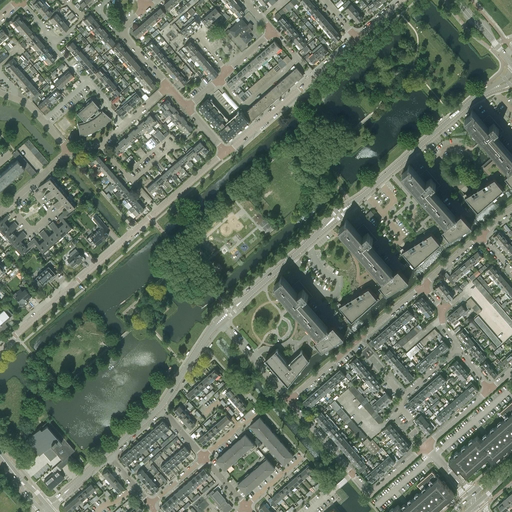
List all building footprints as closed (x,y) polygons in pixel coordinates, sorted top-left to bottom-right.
[(32,0),(30,2),(37,9),(44,3),(40,0),(32,0)] [(85,10),(89,5),(84,0),(81,0),(79,3),(85,10)] [(169,10),(173,6),(168,0),(163,4),(165,6),(164,8),(167,12),(169,10)] [(310,0),(304,5),(308,10),(314,5),(315,4),(311,0),(310,0)] [(373,10),(377,6),(372,0),(368,4),(373,10)] [(234,12),(240,7),(236,2),(230,7),(234,12)] [(41,14),(48,8),(44,3),(37,9),(41,14)] [(318,9),(319,9),(315,4),(314,5),(308,10),(312,15),(318,9)] [(349,14),(355,8),(351,4),(345,9),(349,14)] [(56,13),(60,10),(58,7),(53,11),(55,14),(51,18),(49,19),(54,24),(60,18),(56,13)] [(164,8),(162,10),(160,7),(155,11),(160,17),(165,13),(165,14),(167,12),(164,8)] [(215,17),(220,13),(215,7),(210,11),(215,17)] [(240,7),(234,12),(238,16),(235,19),(237,21),(240,19),(241,18),(244,15),(242,13),(244,11),(240,7)] [(53,11),(52,12),(48,8),(41,14),(45,18),(49,15),(51,18),(55,14),(53,11)] [(353,18),(359,13),(355,8),(349,14),(353,18)] [(316,19),(322,14),(318,9),(312,15),(316,19)] [(156,21),(160,17),(155,11),(151,15),(156,21)] [(211,21),(215,17),(210,11),(205,15),(211,21)] [(283,16),(282,17),(278,12),(274,15),(274,17),(277,20),(277,21),(281,25),(287,20),(283,16)] [(23,21),(18,16),(16,13),(11,17),(12,18),(11,19),(11,20),(9,21),(11,23),(12,22),(16,27),(23,21)] [(357,23),(363,18),(359,13),(353,18),(357,23)] [(87,25),(94,19),(90,14),(83,20),(87,25)] [(320,24),(326,18),(322,14),(316,19),(320,24)] [(151,25),(156,21),(151,15),(146,19),(151,25)] [(206,25),(211,21),(205,15),(201,20),(206,25)] [(192,16),(187,20),(188,20),(189,22),(194,28),(199,24),(194,18),(192,16)] [(58,28),(64,22),(60,18),(54,24),(58,28)] [(228,29),(225,32),(227,34),(230,32),(234,37),(239,32),(241,35),(239,37),(245,43),(252,37),(248,33),(252,30),(249,27),(251,26),(250,24),(249,24),(248,25),(241,18),(240,19),(237,21),(234,24),(235,24),(233,26),(228,30),(228,29)] [(324,28),(330,23),(326,18),(320,24),(324,28)] [(91,29),(98,23),(94,19),(87,25),(91,29)] [(151,25),(146,19),(142,23),(147,29),(148,31),(153,27),(151,25)] [(188,20),(183,24),(185,26),(190,32),(194,28),(189,22),(188,20)] [(285,30),(291,25),(287,20),(281,25),(285,30)] [(20,31),(27,25),(23,21),(16,27),(20,31)] [(62,33),(69,27),(64,22),(58,28),(62,33)] [(95,34),(102,28),(98,23),(91,29),(95,34)] [(142,33),(147,29),(142,23),(137,27),(142,33)] [(327,32),(333,27),(330,23),(324,28),(327,32)] [(24,36),(31,30),(27,25),(20,31),(24,36)] [(289,35),(295,29),(291,25),(285,30),(289,35)] [(185,36),(190,32),(185,26),(180,30),(185,36)] [(137,37),(142,33),(137,27),(132,31),(137,37)] [(331,37),(337,32),(333,27),(327,32),(331,37)] [(99,39),(106,33),(102,28),(95,34),(99,39)] [(293,39),(299,34),(295,29),(289,35),(293,39)] [(28,41),(35,35),(31,30),(24,36),(28,41)] [(335,41),(341,36),(337,32),(331,37),(335,41)] [(103,43),(110,37),(106,33),(99,39),(103,43)] [(297,44),(303,38),(299,34),(293,39),(297,44)] [(32,45),(39,39),(35,35),(28,41),(32,45)] [(108,48),(114,42),(110,37),(103,43),(108,48)] [(301,48),(307,43),(303,38),(297,44),(301,48)] [(36,50),(43,44),(39,39),(32,45),(36,50)] [(275,52),(280,47),(274,40),(269,45),(275,52)] [(71,51),(76,46),(72,41),(67,46),(71,51)] [(149,50),(155,45),(151,41),(145,46),(149,50)] [(188,51),(194,46),(189,41),(184,46),(188,51)] [(116,53),(122,47),(118,42),(111,48),(116,53)] [(328,51),(323,45),(321,43),(316,47),(323,55),(328,51)] [(40,55),(47,49),(43,44),(36,50),(40,55)] [(153,55),(159,50),(155,45),(149,50),(153,55)] [(271,56),(275,52),(269,45),(265,49),(271,56)] [(75,55),(80,51),(76,46),(71,51),(75,55)] [(192,56),(198,50),(194,46),(188,51),(192,56)] [(119,57),(126,51),(122,47),(116,53),(119,57)] [(319,59),(323,55),(316,47),(312,51),(313,53),(319,59)] [(45,59),(51,53),(47,49),(40,55),(45,59)] [(266,60),(271,56),(265,49),(260,53),(266,60)] [(157,59),(163,54),(159,50),(153,55),(157,59)] [(196,60),(202,55),(198,50),(192,56),(196,60)] [(79,60),(84,55),(80,51),(75,55),(79,60)] [(124,62),(130,56),(126,51),(119,57),(124,62)] [(49,64),(56,58),(51,53),(45,59),(49,64)] [(261,64),(266,60),(260,53),(255,57),(261,64)] [(314,63),(319,59),(313,53),(310,56),(308,54),(305,57),(309,62),(311,60),(314,63)] [(161,64),(167,59),(163,54),(157,59),(161,64)] [(83,65),(88,60),(84,55),(79,60),(83,65)] [(200,65),(206,60),(202,55),(196,60),(200,65)] [(286,64),(291,60),(287,55),(282,59),(286,64)] [(128,67),(135,61),(130,56),(124,62),(128,67)] [(257,68),(261,64),(255,57),(250,61),(257,68)] [(17,62),(15,60),(13,58),(4,65),(6,68),(5,69),(8,72),(9,71),(10,73),(17,67),(15,64),(17,62)] [(165,68),(171,63),(167,59),(161,64),(165,68)] [(281,68),(286,64),(282,59),(277,63),(281,68)] [(87,69),(92,64),(88,60),(83,65),(87,69)] [(204,69),(210,64),(206,60),(200,65),(204,69)] [(132,71),(139,65),(135,61),(128,67),(132,71)] [(252,72),(257,68),(250,61),(245,65),(252,72)] [(169,73),(175,68),(171,63),(165,68),(169,73)] [(277,72),(281,68),(277,63),(273,67),(277,72)] [(91,74),(97,69),(92,64),(87,69),(91,74)] [(208,74),(214,69),(210,64),(204,69),(208,74)] [(136,76),(143,70),(139,65),(132,71),(136,76)] [(247,77),(252,72),(245,65),(241,69),(247,77)] [(251,120),(260,112),(303,74),(296,66),(244,112),(251,120)] [(14,77),(21,71),(17,67),(10,73),(14,77)] [(272,76),(277,72),(273,67),(268,71),(272,76)] [(99,78),(104,73),(100,68),(94,73),(99,78)] [(173,78),(179,72),(175,68),(169,73),(173,78)] [(212,78),(218,73),(214,69),(208,74),(212,78)] [(242,81),(247,77),(241,69),(236,74),(242,81)] [(68,80),(73,76),(68,70),(64,74),(68,80)] [(140,80),(147,74),(143,70),(136,76),(140,80)] [(18,82),(25,76),(21,71),(14,77),(13,78),(16,81),(17,80),(18,82)] [(183,77),(185,75),(181,71),(179,73),(179,72),(173,78),(177,82),(183,77)] [(267,80),(272,76),(268,71),(263,76),(267,80)] [(103,82),(108,77),(104,73),(99,78),(103,82)] [(68,80),(64,74),(59,78),(64,84),(68,80)] [(144,85),(151,79),(147,74),(140,80),(144,85)] [(238,85),(242,81),(236,74),(231,78),(231,77),(238,85)] [(22,87),(29,81),(25,76),(18,82),(18,83),(20,85),(21,85),(22,87)] [(262,85),(267,80),(263,76),(258,80),(262,85)] [(107,87),(112,82),(108,77),(103,82),(107,87)] [(187,81),(183,77),(177,82),(181,87),(187,81)] [(238,85),(231,77),(230,79),(227,82),(234,91),(239,87),(238,85)] [(64,84),(59,78),(55,83),(59,88),(60,89),(65,85),(64,84)] [(153,81),(151,79),(144,85),(148,90),(155,84),(156,83),(153,81)] [(258,89),(262,85),(258,80),(254,84),(258,89)] [(26,91),(33,85),(29,81),(22,87),(24,90),(25,89),(26,91)] [(111,91),(116,87),(112,82),(107,87),(111,91)] [(253,93),(258,89),(254,84),(249,88),(253,93)] [(31,96),(37,90),(33,85),(26,91),(31,96)] [(61,94),(57,89),(55,87),(50,91),(52,93),(57,98),(61,94)] [(115,96),(120,91),(116,87),(111,91),(115,96)] [(248,97),(253,93),(249,88),(244,92),(248,97)] [(202,103),(198,107),(200,109),(199,110),(201,112),(202,112),(205,115),(204,116),(207,119),(208,118),(211,122),(210,123),(213,126),(213,125),(215,127),(216,126),(220,130),(218,130),(227,140),(229,139),(230,139),(233,137),(232,136),(238,130),(239,131),(242,129),(241,128),(245,125),(246,126),(249,123),(248,122),(250,120),(241,111),(238,107),(235,109),(218,89),(203,102),(202,103)] [(141,98),(136,93),(135,91),(133,93),(130,95),(131,97),(132,97),(136,102),(141,98)] [(243,101),(248,97),(244,92),(239,96),(243,101)] [(57,98),(52,93),(48,97),(52,102),(53,103),(58,99),(57,98)] [(97,109),(101,106),(93,96),(88,99),(85,101),(87,103),(77,112),(83,119),(93,111),(94,112),(96,114),(99,111),(97,109)] [(48,106),(52,102),(48,97),(43,101),(44,102),(48,106)] [(132,106),(136,102),(132,97),(131,97),(127,101),(132,106)] [(168,104),(170,102),(167,99),(160,105),(163,108),(162,109),(163,111),(170,105),(168,104)] [(48,106),(44,102),(43,101),(38,105),(43,110),(48,106)] [(127,110),(132,106),(127,101),(122,105),(127,110)] [(118,109),(115,111),(120,116),(122,114),(127,110),(122,105),(118,109)] [(173,106),(171,107),(170,105),(163,111),(165,113),(166,112),(169,115),(175,109),(173,106)] [(177,113),(178,112),(175,109),(169,115),(171,117),(170,118),(172,120),(178,115),(177,113)] [(490,130),(474,111),(472,109),(469,111),(471,114),(464,120),(508,170),(510,169),(511,167),(511,155),(493,134),(493,133),(494,132),(496,134),(502,130),(491,118),(486,122),(491,128),(490,130)] [(105,123),(111,118),(102,110),(98,114),(94,118),(89,121),(83,123),(78,124),(80,135),(87,134),(93,131),(100,128),(105,123)] [(155,120),(155,121),(149,115),(146,117),(148,119),(146,120),(151,127),(153,125),(154,126),(157,122),(155,120)] [(181,115),(179,117),(178,115),(172,120),(173,122),(175,121),(177,124),(184,118),(181,115)] [(186,121),(184,119),(184,118),(177,124),(176,125),(180,130),(186,124),(185,123),(186,121)] [(146,120),(144,122),(143,120),(140,123),(145,129),(148,127),(149,128),(151,127),(146,120)] [(142,132),(145,129),(140,123),(137,126),(138,127),(136,129),(142,135),(144,133),(142,132)] [(189,125),(188,126),(186,124),(180,130),(182,132),(183,131),(185,134),(186,133),(187,133),(188,131),(192,128),(189,125)] [(140,136),(142,135),(136,129),(135,130),(133,129),(130,131),(136,138),(139,135),(140,136)] [(133,140),(136,138),(130,131),(127,134),(129,135),(127,137),(132,143),(134,141),(133,140)] [(160,141),(162,139),(156,132),(154,134),(160,141)] [(127,137),(125,138),(124,137),(121,140),(126,146),(129,144),(130,145),(132,143),(127,137)] [(153,147),(155,146),(149,139),(147,141),(153,147)] [(124,148),(126,146),(121,140),(118,142),(119,144),(117,145),(123,151),(125,150),(124,148)] [(151,149),(153,147),(147,141),(145,143),(151,149)] [(204,154),(208,151),(199,141),(192,148),(196,153),(200,150),(204,154)] [(117,145),(116,147),(114,145),(111,148),(117,154),(120,152),(121,153),(123,151),(117,145)] [(143,156),(145,154),(139,147),(137,149),(143,156)] [(189,150),(184,154),(189,160),(193,156),(196,161),(200,157),(196,153),(192,148),(191,147),(188,150),(189,150)] [(141,158),(143,156),(137,149),(135,151),(141,158)] [(192,164),(189,160),(184,154),(177,161),(181,167),(181,166),(185,163),(189,167),(192,164)] [(98,168),(104,163),(97,155),(88,163),(91,167),(95,164),(98,167),(98,168)] [(134,164),(136,162),(130,155),(128,157),(134,164)] [(131,166),(134,164),(128,157),(125,159),(131,166)] [(465,195),(477,210),(511,184),(511,167),(510,169),(508,170),(497,157),(482,169),(489,176),(465,195)] [(22,165),(20,163),(18,160),(17,160),(5,170),(12,179),(24,168),(24,167),(22,165)] [(181,166),(181,167),(177,161),(169,168),(174,173),(178,170),(181,174),(185,171),(181,166)] [(105,175),(110,170),(104,163),(98,168),(98,167),(94,171),(97,175),(101,171),(105,175)] [(427,184),(411,166),(409,164),(406,166),(409,168),(402,174),(445,225),(447,224),(455,217),(430,188),(431,187),(433,189),(438,184),(428,172),(423,177),(428,183),(427,184)] [(174,173),(169,168),(161,175),(166,180),(170,176),(174,180),(177,177),(174,173)] [(0,189),(12,179),(5,170),(0,174),(0,189)] [(112,183),(117,178),(110,170),(105,175),(101,179),(104,182),(108,179),(112,183)] [(166,180),(161,175),(154,181),(158,186),(162,183),(166,187),(170,184),(166,180)] [(56,178),(54,180),(51,176),(38,187),(40,190),(46,185),(48,187),(57,179),(56,178)] [(118,190),(124,186),(117,178),(112,183),(108,186),(111,190),(115,186),(118,190)] [(56,182),(57,180),(57,179),(48,187),(51,190),(45,195),(46,197),(59,186),(56,182)] [(158,186),(154,181),(146,188),(151,193),(155,190),(158,194),(162,190),(158,186)] [(64,188),(63,190),(59,186),(46,197),(48,199),(54,194),(57,197),(65,189),(64,188)] [(125,198),(130,193),(124,186),(118,190),(114,194),(117,198),(121,194),(125,198)] [(64,191),(66,190),(65,189),(57,197),(59,199),(53,204),(55,207),(69,194),(69,193),(67,195),(64,191)] [(132,206),(137,201),(130,193),(125,198),(121,201),(124,205),(128,202),(131,205),(132,206)] [(65,206),(73,199),(69,194),(55,207),(57,209),(63,204),(65,206)] [(72,201),(74,199),(73,199),(65,206),(67,209),(61,215),(65,219),(74,210),(72,208),(76,205),(72,201)] [(131,205),(127,209),(131,213),(131,212),(135,216),(138,213),(144,208),(137,201),(132,206),(131,205)] [(402,250),(415,265),(449,239),(471,225),(461,213),(456,218),(455,217),(447,224),(445,225),(435,213),(422,225),(426,230),(402,250)] [(4,222),(10,216),(8,214),(0,220),(0,229),(6,224),(4,222)] [(72,227),(65,219),(61,215),(58,217),(63,223),(61,225),(68,233),(69,233),(68,231),(72,227)] [(364,239),(348,220),(346,218),(344,220),(346,223),(339,229),(383,280),(384,278),(392,271),(367,242),(368,241),(370,243),(376,238),(366,227),(360,231),(365,237),(364,239)] [(105,231),(108,228),(101,220),(97,224),(100,227),(93,233),(93,232),(86,238),(90,242),(93,239),(97,244),(108,234),(105,231)] [(4,234),(16,223),(15,221),(8,227),(6,224),(0,229),(0,230),(0,231),(4,234)] [(61,225),(58,227),(53,221),(51,223),(62,236),(66,232),(68,234),(68,233),(61,225)] [(12,231),(18,225),(16,223),(4,234),(7,238),(5,240),(6,241),(14,233),(12,231)] [(58,239),(62,236),(51,223),(48,225),(54,231),(51,233),(59,242),(60,241),(58,239)] [(51,233),(49,235),(43,229),(41,231),(53,244),(56,240),(58,242),(59,242),(51,233)] [(12,244),(25,233),(23,231),(17,236),(14,233),(6,241),(7,242),(9,240),(12,244)] [(49,247),(53,244),(41,231),(39,233),(44,239),(42,241),(49,250),(50,249),(49,247)] [(497,241),(503,236),(499,231),(492,237),(495,240),(496,239),(497,241)] [(20,240),(27,235),(25,233),(12,244),(15,248),(14,249),(14,250),(23,243),(20,240)] [(501,245),(507,240),(503,236),(497,241),(496,241),(499,244),(500,244),(501,245)] [(42,241),(39,244),(34,237),(32,240),(36,244),(43,252),(47,249),(49,251),(49,250),(42,241)] [(26,253),(36,244),(32,240),(25,245),(23,243),(14,250),(15,251),(17,249),(20,254),(24,251),(26,253)] [(505,250),(511,245),(507,240),(501,245),(505,250)] [(71,257),(68,260),(74,266),(81,260),(83,262),(85,260),(77,250),(77,251),(75,248),(69,254),(71,257)] [(478,261),(482,257),(477,251),(472,255),(478,261)] [(473,265),(478,261),(472,255),(468,259),(473,265)] [(469,268),(473,265),(468,259),(464,263),(469,268)] [(464,273),(469,268),(464,263),(459,267),(464,273)] [(490,274),(496,269),(492,265),(486,270),(490,274)] [(37,277),(33,281),(38,287),(42,283),(42,284),(48,279),(50,281),(56,275),(48,266),(36,277),(37,277)] [(458,266),(454,270),(454,271),(459,276),(464,273),(459,267),(458,266)] [(339,305),(352,320),(386,294),(408,280),(398,268),(393,272),(392,271),(384,278),(383,280),(373,268),(359,280),(363,284),(339,305)] [(494,279),(500,274),(496,269),(490,274),(494,279)] [(455,280),(459,276),(454,271),(450,274),(455,280)] [(299,295),(284,277),(281,274),(279,276),(281,279),(274,285),(318,336),(319,335),(328,328),(305,302),(302,298),(304,297),(305,300),(311,295),(301,283),(295,288),(301,294),(299,295)] [(498,283),(504,278),(500,274),(494,279),(498,283)] [(502,288),(508,283),(504,278),(498,283),(502,288)] [(439,292),(445,287),(441,282),(435,287),(439,292)] [(506,292),(511,287),(508,283),(502,288),(506,292)] [(443,296),(449,291),(445,287),(439,292),(443,296)] [(25,289),(23,291),(20,289),(16,292),(16,297),(20,301),(22,300),(24,302),(26,300),(27,300),(31,296),(25,289)] [(447,301),(453,296),(449,291),(443,296),(447,301)] [(419,307),(426,301),(422,297),(413,304),(414,306),(416,304),(419,307)] [(423,311),(430,306),(426,301),(419,307),(417,309),(418,310),(420,308),(423,311)] [(471,306),(469,305),(468,303),(467,302),(464,304),(462,306),(461,304),(456,308),(461,314),(463,316),(470,310),(468,308),(471,306)] [(427,316),(434,310),(430,306),(423,311),(421,313),(422,315),(424,313),(427,316)] [(457,318),(461,314),(456,308),(452,312),(457,318)] [(410,318),(413,316),(408,309),(403,313),(409,319),(410,321),(412,320),(410,318)] [(0,313),(0,330),(1,332),(7,326),(2,320),(7,316),(8,315),(4,310),(2,311),(0,313)] [(452,322),(457,318),(452,312),(447,316),(449,318),(450,320),(452,322)] [(406,322),(409,319),(403,313),(398,317),(404,323),(406,325),(408,328),(409,327),(410,327),(407,324),(406,322)] [(265,358),(288,384),(309,358),(322,350),(344,336),(333,324),(328,328),(318,316),(280,351),(277,348),(265,358)] [(401,326),(404,323),(398,317),(394,321),(400,327),(401,329),(403,328),(401,326)] [(397,330),(400,327),(394,321),(389,325),(395,331),(397,333),(398,332),(397,330)] [(392,334),(395,331),(389,325),(385,329),(390,335),(392,337),(394,336),(392,334)] [(387,338),(390,335),(385,329),(380,332),(386,339),(388,341),(390,343),(391,342),(389,340),(387,338)] [(460,338),(466,334),(462,329),(456,334),(460,338)] [(383,342),(386,339),(380,332),(376,336),(381,343),(383,345),(385,344),(383,342)] [(470,338),(466,334),(460,338),(464,343),(470,338)] [(378,346),(381,343),(376,336),(371,340),(378,349),(380,348),(378,346)] [(474,343),(476,341),(472,336),(470,338),(464,343),(468,348),(474,343)] [(444,351),(449,348),(441,339),(440,340),(442,342),(439,345),(444,351)] [(476,341),(474,343),(468,348),(472,352),(478,347),(480,345),(476,341)] [(444,351),(439,345),(437,343),(436,344),(437,346),(434,349),(440,355),(444,351)] [(482,352),(484,350),(480,345),(478,347),(472,352),(476,357),(482,352)] [(440,355),(434,349),(432,347),(431,348),(433,350),(430,353),(435,359),(440,355)] [(394,350),(392,352),(389,349),(382,355),(387,359),(393,354),(395,352),(394,350)] [(435,359),(430,353),(428,351),(427,352),(428,354),(425,357),(431,363),(435,359)] [(486,356),(482,352),(476,357),(480,361),(486,356)] [(398,355),(396,357),(393,354),(387,359),(390,364),(397,358),(399,356),(398,355)] [(431,363),(425,357),(423,355),(422,356),(424,358),(420,361),(426,367),(431,363)] [(354,367),(361,362),(356,357),(352,360),(348,364),(349,366),(351,364),(354,367)] [(506,367),(511,363),(506,357),(501,361),(506,367)] [(402,360),(400,361),(397,358),(390,364),(394,368),(401,363),(403,361),(402,360)] [(426,367),(420,361),(419,359),(417,360),(419,362),(416,365),(422,371),(426,367)] [(454,370),(461,365),(456,360),(448,367),(449,369),(451,367),(454,370)] [(483,370),(489,365),(485,360),(479,365),(483,370)] [(358,372),(365,366),(361,362),(354,367),(352,369),(353,371),(355,369),(358,372)] [(405,367),(407,365),(406,364),(404,366),(401,363),(394,368),(398,373),(405,367)] [(458,375),(464,369),(461,365),(454,370),(452,372),(453,374),(455,372),(458,375)] [(487,375),(493,370),(489,365),(483,370),(487,375)] [(362,377),(369,371),(365,366),(358,372),(356,374),(357,375),(359,373),(362,377)] [(410,369),(408,370),(405,367),(398,373),(402,378),(409,372),(411,370),(410,369)] [(214,378),(219,374),(214,369),(209,373),(214,378)] [(342,379),(345,376),(340,369),(335,373),(341,380),(342,382),(344,381),(342,379)] [(462,380),(468,374),(464,369),(458,375),(456,377),(457,378),(459,376),(462,380)] [(493,370),(487,375),(491,379),(497,374),(495,371),(493,370)] [(366,381),(372,375),(369,371),(362,377),(360,378),(361,380),(363,378),(366,381)] [(413,373),(411,375),(409,372),(402,378),(406,382),(415,375),(413,373)] [(209,383),(214,378),(209,373),(205,377),(209,383)] [(337,383),(341,380),(335,373),(330,377),(336,384),(338,386),(339,385),(337,383)] [(443,383),(446,380),(440,374),(435,378),(441,384),(443,386),(444,385),(443,383)] [(370,386),(376,380),(372,375),(366,381),(364,383),(365,384),(367,382),(370,386)] [(204,387),(209,383),(205,377),(200,382),(204,387)] [(333,386),(336,384),(330,377),(326,381),(331,388),(333,390),(335,389),(333,386)] [(438,387),(441,384),(435,378),(431,382),(437,388),(439,390),(440,389),(438,387)] [(374,390),(380,384),(376,380),(370,386),(368,387),(369,389),(371,387),(374,390)] [(328,390),(331,388),(326,381),(321,385),(327,392),(329,394),(330,393),(328,390)] [(474,394),(478,390),(471,381),(469,383),(466,385),(468,387),(474,394)] [(200,391),(204,387),(200,382),(195,386),(200,391)] [(434,391),(437,388),(431,382),(426,385),(432,392),(434,394),(435,393),(434,391)] [(324,394),(327,392),(321,385),(317,389),(322,396),(324,398),(326,397),(324,394)] [(429,395),(432,392),(426,385),(422,389),(428,396),(429,398),(431,397),(429,395)] [(474,394),(468,387),(466,385),(465,386),(466,388),(463,391),(469,398),(474,394)] [(195,396),(200,391),(195,386),(190,390),(195,396)] [(229,397),(234,392),(230,387),(228,390),(225,392),(229,397)] [(319,398),(322,396),(317,389),(312,393),(318,400),(320,402),(321,400),(319,398)] [(424,399),(428,396),(422,389),(417,393),(423,400),(425,402),(426,401),(424,399)] [(469,398),(463,391),(462,389),(460,390),(462,392),(459,395),(465,402),(469,398)] [(187,393),(186,395),(189,398),(190,397),(192,398),(195,396),(190,390),(187,393)] [(387,403),(392,399),(384,390),(383,391),(384,393),(381,396),(387,403)] [(233,401),(238,396),(234,392),(229,397),(233,401)] [(315,402),(318,400),(312,393),(308,397),(313,403),(315,406),(317,404),(315,402)] [(420,403),(423,400),(417,393),(413,397),(418,404),(420,406),(422,405),(420,403)] [(465,402),(459,395),(457,393),(456,394),(457,396),(454,399),(460,406),(465,402)] [(387,403),(381,396),(379,394),(378,395),(380,397),(376,400),(382,407),(387,403)] [(237,406),(242,401),(238,396),(233,401),(237,406)] [(310,406),(313,403),(308,397),(303,401),(310,410),(312,408),(310,406)] [(415,407),(418,404),(413,397),(408,401),(416,410),(417,409),(415,407)] [(460,406),(454,399),(453,397),(451,398),(453,400),(450,403),(456,410),(460,406)] [(382,407),(376,400),(375,398),(373,399),(375,401),(372,404),(378,411),(382,407)] [(477,436),(472,440),(449,460),(458,471),(460,469),(466,475),(487,456),(491,461),(511,442),(511,400),(500,412),(505,418),(480,440),(477,436)] [(241,410),(247,406),(242,401),(237,406),(241,410)] [(456,410),(450,403),(448,401),(447,402),(448,404),(445,407),(451,414),(456,410)] [(178,414),(183,410),(179,405),(174,410),(178,414)] [(451,414),(445,407),(444,405),(442,406),(444,408),(441,411),(447,418),(451,414)] [(447,418),(441,411),(439,409),(438,410),(439,412),(436,415),(442,422),(447,418)] [(182,419),(187,414),(183,410),(178,414),(182,419)] [(326,413),(324,415),(321,412),(315,417),(318,422),(327,414),(326,413)] [(186,424),(191,419),(187,414),(182,419),(186,424)] [(226,423),(231,419),(226,414),(221,418),(226,423)] [(331,419),(330,418),(327,414),(318,422),(323,426),(331,419)] [(422,414),(415,420),(419,424),(427,417),(426,416),(424,417),(422,414)] [(264,420),(263,421),(259,416),(250,425),(259,434),(268,426),(265,422),(264,420)] [(222,427),(226,423),(221,418),(217,422),(222,427)] [(193,430),(198,426),(191,419),(186,424),(190,428),(191,427),(193,430)] [(335,424),(334,422),(331,419),(323,426),(327,431),(333,425),(335,424)] [(428,422),(425,419),(419,424),(423,429),(429,423),(430,424),(432,422),(430,420),(428,422)] [(70,454),(74,450),(48,420),(25,440),(39,455),(43,452),(50,460),(50,461),(57,455),(62,461),(57,465),(60,469),(73,458),(70,454)] [(163,432),(168,428),(162,421),(157,425),(163,432)] [(217,431),(222,427),(217,422),(212,426),(217,431)] [(388,434),(394,428),(390,423),(381,431),(383,432),(385,431),(388,434)] [(432,426),(430,424),(429,423),(423,429),(427,434),(435,426),(434,425),(432,426)] [(159,436),(163,432),(157,425),(153,429),(159,436)] [(338,427),(336,428),(333,425),(327,431),(330,435),(337,430),(339,428),(338,427)] [(212,435),(217,431),(212,426),(208,430),(212,435)] [(272,430),(271,430),(268,426),(259,434),(267,444),(276,436),(273,432),(273,431),(272,430)] [(392,438),(398,433),(394,428),(388,434),(386,436),(387,437),(389,435),(392,438)] [(154,440),(159,436),(153,429),(148,433),(154,440)] [(208,440),(212,435),(208,430),(203,434),(208,440)] [(340,433),(337,430),(330,435),(334,440),(341,434),(343,433),(342,431),(340,433)] [(149,444),(154,440),(148,433),(143,437),(149,444)] [(396,443),(402,437),(398,433),(392,438),(390,440),(391,442),(393,440),(396,443)] [(203,444),(208,440),(203,434),(199,438),(203,444)] [(256,446),(245,434),(241,437),(240,437),(239,438),(239,439),(235,442),(231,446),(231,445),(229,447),(230,447),(226,450),(222,454),(221,453),(220,455),(216,459),(224,468),(234,460),(244,451),(248,447),(251,451),(256,446)] [(346,436),(344,437),(341,434),(334,440),(338,445),(345,439),(347,437),(346,436)] [(280,439),(280,440),(276,436),(267,444),(275,453),(285,445),(281,441),(282,441),(280,439)] [(145,448),(149,444),(143,437),(138,441),(145,448)] [(399,447),(406,442),(402,437),(396,443),(394,445),(395,446),(397,444),(399,447)] [(372,439),(370,441),(367,438),(362,442),(373,454),(375,453),(376,454),(378,452),(377,451),(380,449),(372,439)] [(350,440),(348,442),(345,439),(338,445),(342,449),(349,443),(351,442),(350,440)] [(140,453),(145,448),(138,441),(134,445),(140,453)] [(404,451),(410,446),(406,442),(399,447),(397,449),(399,451),(401,449),(404,452),(404,451)] [(354,445),(352,447),(349,443),(342,449),(346,454),(353,448),(355,446),(354,445)] [(135,457),(140,453),(134,445),(129,450),(135,457)] [(289,449),(288,449),(285,445),(275,453),(284,463),(293,455),(290,451),(290,450),(289,449)] [(184,456),(189,452),(184,446),(179,450),(184,456)] [(358,449),(356,451),(353,448),(346,454),(350,458),(357,453),(359,451),(358,449)] [(131,461),(135,457),(129,450),(124,454),(131,461)] [(180,460),(184,456),(179,450),(175,454),(180,460)] [(362,454),(360,456),(357,453),(350,458),(354,463),(361,457),(363,455),(362,454)] [(390,466),(395,462),(387,453),(386,455),(388,457),(384,459),(390,466)] [(126,465),(131,461),(124,454),(120,458),(126,465)] [(175,464),(180,460),(175,454),(170,458),(175,464)] [(269,473),(271,471),(270,471),(274,467),(263,455),(258,459),(261,463),(257,467),(247,475),(238,483),(246,493),(250,489),(252,488),(251,488),(255,484),(259,481),(260,481),(261,480),(261,479),(265,476),(269,472),(269,473)] [(365,458),(363,460),(361,457),(354,463),(358,467),(367,460),(365,458)] [(390,466),(384,459),(383,457),(381,459),(383,461),(380,463),(386,470),(390,466)] [(171,468),(175,464),(170,458),(165,462),(171,468)] [(386,470),(380,463),(378,461),(377,463),(379,465),(375,467),(381,474),(386,470)] [(166,472),(171,468),(165,462),(161,466),(166,472)] [(58,471),(60,469),(57,465),(52,470),(54,472),(44,481),(51,489),(63,477),(58,471)] [(309,474),(313,470),(309,465),(304,469),(309,474)] [(357,470),(359,473),(366,467),(363,465),(357,470)] [(381,474),(375,467),(373,465),(372,467),(374,469),(371,471),(377,478),(381,474)] [(204,479),(209,474),(203,468),(199,472),(204,479)] [(106,478),(111,474),(107,469),(102,474),(106,478)] [(141,478),(146,474),(142,469),(137,474),(141,478)] [(304,478),(309,474),(304,469),(300,473),(304,478)] [(377,478),(371,471),(369,469),(368,471),(369,473),(366,475),(372,482),(377,478)] [(398,505),(389,511),(432,511),(438,508),(454,494),(445,484),(444,485),(432,470),(417,483),(422,490),(401,508),(398,505)] [(199,483),(204,479),(199,472),(194,477),(199,483)] [(300,482),(304,478),(300,473),(295,477),(300,482)] [(110,483),(115,478),(111,474),(106,478),(110,483)] [(145,483),(150,478),(146,474),(141,478),(145,483)] [(195,487),(199,483),(194,477),(189,481),(195,487)] [(295,486),(300,482),(295,477),(290,481),(295,486)] [(114,487),(119,483),(115,478),(110,483),(114,487)] [(149,488),(154,483),(150,478),(145,483),(149,488)] [(190,491),(195,487),(189,481),(185,485),(190,491)] [(290,490),(295,486),(290,481),(286,485),(290,490)] [(91,493),(95,489),(91,483),(86,487),(91,493)] [(118,492),(123,487),(119,483),(114,487),(118,492)] [(153,492),(158,488),(154,483),(149,488),(153,492)] [(185,495),(190,491),(185,485),(180,489),(185,495)] [(286,494),(290,490),(286,485),(281,489),(286,494)] [(86,497),(91,493),(86,487),(81,491),(86,497)] [(181,499),(185,495),(180,489),(175,493),(181,499)] [(224,500),(225,499),(216,489),(213,493),(211,491),(206,495),(208,497),(209,496),(218,505),(217,506),(220,510),(221,509),(223,511),(226,511),(232,507),(228,503),(227,503),(224,500)] [(281,498),(286,494),(281,489),(277,493),(281,498)] [(82,501),(86,497),(81,491),(77,495),(82,501)] [(176,503),(181,499),(175,493),(171,497),(176,503)] [(277,502),(281,498),(277,493),(272,497),(277,502)] [(77,505),(82,501),(77,495),(72,499),(77,505)] [(171,507),(176,503),(171,497),(166,501),(171,507)] [(508,508),(511,504),(511,503),(506,497),(502,501),(508,508)] [(73,509),(77,505),(72,499),(68,503),(73,509)] [(139,505),(140,504),(137,501),(136,502),(137,504),(135,506),(134,505),(132,507),(133,508),(136,511),(138,511),(142,509),(139,505)] [(167,511),(171,507),(166,501),(161,505),(167,511)] [(503,511),(508,508),(502,501),(497,505),(503,511)] [(67,511),(68,511),(73,509),(68,503),(63,507),(67,511)] [(262,511),(263,511),(268,508),(264,503),(259,508),(262,511)]
